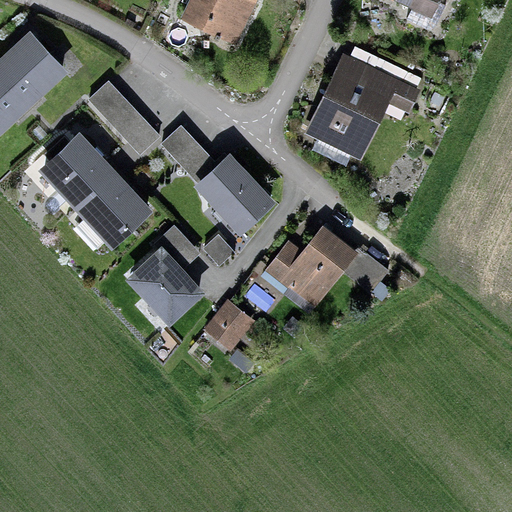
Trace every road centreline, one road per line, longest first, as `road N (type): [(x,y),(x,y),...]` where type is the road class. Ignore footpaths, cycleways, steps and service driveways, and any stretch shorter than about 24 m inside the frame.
road 1 (residential): [(30,0),(110,36),(258,139)]
road 2 (track): [(511,343),(379,241)]
road 3 (residential): [(258,139),(379,241)]
road 4 (residential): [(258,139),(329,0)]
